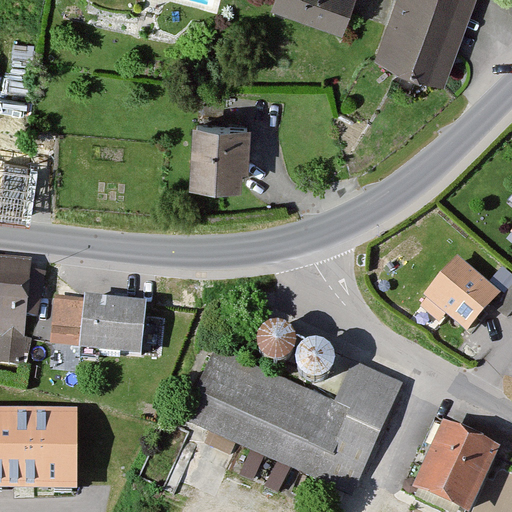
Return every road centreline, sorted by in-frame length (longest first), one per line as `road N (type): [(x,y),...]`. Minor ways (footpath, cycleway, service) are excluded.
road 1 (secondary): [(297,239),(188,252),(0,235)]
road 2 (residential): [(511,420),(357,329),(297,239)]
road 3 (secondary): [(297,239),(358,217),(410,185),(511,91)]
